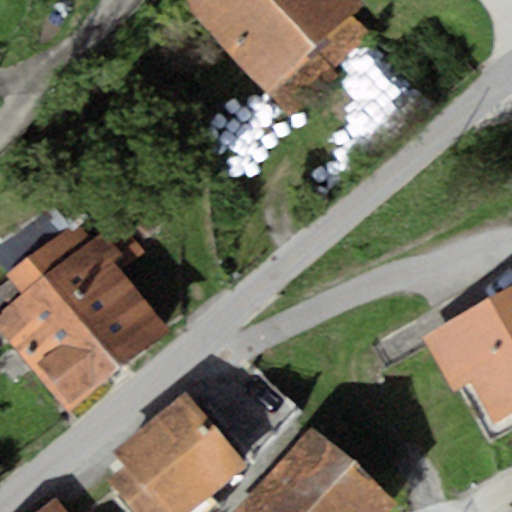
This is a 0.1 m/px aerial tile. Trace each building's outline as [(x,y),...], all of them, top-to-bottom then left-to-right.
[(362,0),(180,0),(178,2),(284,121),(338,73),(333,68),(370,35),(352,14),(364,2),(362,0)] [(11,280),(0,288),(0,347),(12,338),(67,407),(164,330),(111,264),(122,255),(104,233),(96,239),(77,215),(5,273),(11,280)] [(511,283),(417,336),(451,396),(461,390),(491,444),(511,431),(511,283)] [(186,391),(113,452),(123,464),(107,478),(135,511),(164,511),(166,511),(167,511),(192,511),(248,465),(186,391)] [(314,424),(232,511),(388,511),(398,502),(314,424)] [(67,511),(56,499),(39,511),(67,511)]
